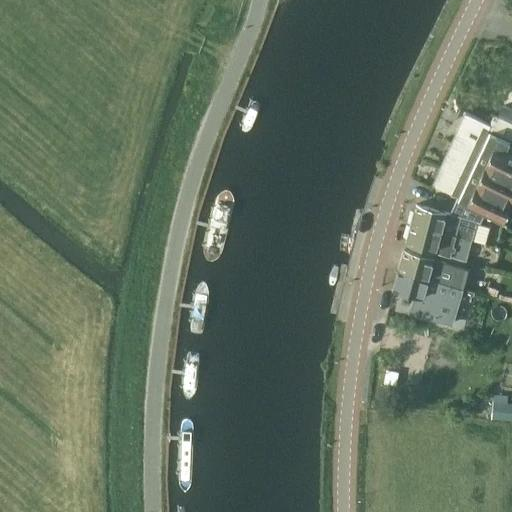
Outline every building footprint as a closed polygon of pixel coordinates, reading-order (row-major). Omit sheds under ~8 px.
[(468,58),(454,86),(458,88),(451,104),(463,111),(433,185),(457,196),(466,199),(485,206),(511,217),(511,46),(501,42),(495,45),(493,48),(480,43),(472,59),(468,58)] [(448,214),(415,205),(409,225),(470,242),(476,223),(477,220),(481,221),(485,206),(457,196),(448,214)] [(470,242),(409,225),(403,245),(431,253),(432,251),(449,256),(449,257),(464,262),(470,242)] [(401,252),(396,272),(456,288),(462,270),(447,266),(448,262),(435,259),(435,257),(430,255),(429,260),(401,252)] [(456,288),(396,272),(390,291),(450,308),(456,288)] [(506,304),(482,298),(480,306),(504,312),(506,304)] [(484,340),(488,323),(470,319),(467,336),(484,340)] [(384,382),(394,384),(397,372),(387,370),(384,382)] [(511,405),(493,403),(492,417),(511,418),(511,405)]
